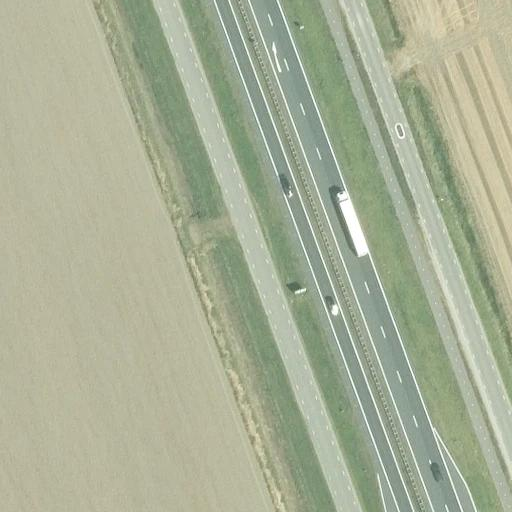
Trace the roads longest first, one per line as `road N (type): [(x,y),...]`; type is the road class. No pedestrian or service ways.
road 1 (trunk): [(446,511),(260,0)]
road 2 (unclassified): [(164,0),(349,511)]
road 3 (trunk): [(220,0),(404,511)]
road 4 (tertiary): [(351,0),(511,441)]
